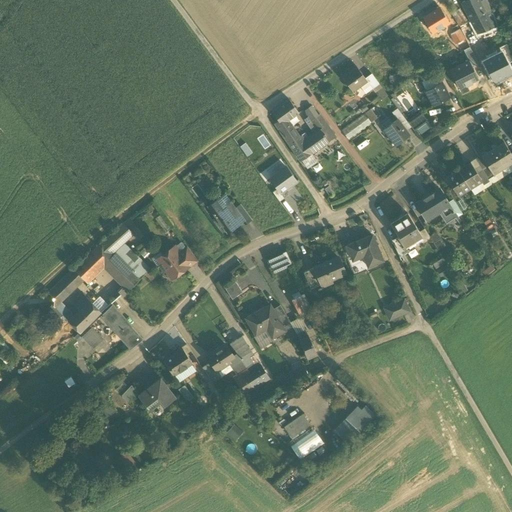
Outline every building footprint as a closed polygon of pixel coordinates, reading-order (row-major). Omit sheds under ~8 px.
[(465,0),(461,2),(470,20),(484,13),(479,1),(478,0),(465,0)] [(478,0),(479,1),(484,13),(490,11),(485,0),(478,0)] [(423,18),(432,33),(449,23),(439,7),(423,18)] [(467,21),(459,7),(451,13),(459,26),(467,21)] [(495,27),(490,11),(484,13),(470,20),(477,33),(495,27)] [(464,39),(459,29),(450,34),(455,44),(464,39)] [(511,57),(507,45),(499,48),(501,53),(507,64),(511,61),(511,57)] [(472,67),(478,64),(470,48),(463,51),(469,62),(472,67)] [(484,62),(494,82),(511,73),(507,64),(501,53),(484,62)] [(472,67),(469,62),(450,71),(459,89),(465,85),(466,86),(472,83),(472,82),(478,79),(472,67)] [(356,66),(342,77),(352,91),(360,85),(366,81),(367,80),(365,78),(356,66)] [(411,68),(394,75),(398,84),(414,76),(413,74),(411,68)] [(379,84),(372,73),(365,78),(367,80),(366,81),(372,89),(379,84)] [(394,75),(389,78),(392,86),(398,84),(394,75)] [(366,81),(360,85),(366,93),(372,89),(366,81)] [(440,82),(425,91),(433,106),(449,98),(440,82)] [(290,99),(272,112),(279,121),(281,125),(286,121),(299,112),(290,99)] [(317,116),(311,106),(305,110),(311,121),(316,117),(318,116),(317,116)] [(374,106),(342,131),(349,140),(381,116),(374,106)] [(411,127),(398,109),(392,113),(397,120),(405,131),(411,127)] [(420,113),(408,121),(415,131),(427,122),(420,113)] [(323,128),(327,125),(320,114),(317,116),(318,116),(316,117),(319,123),(323,128)] [(319,123),(316,117),(311,121),(315,126),(319,123)] [(397,120),(384,129),(396,145),(409,136),(405,131),(397,120)] [(286,121),(281,125),(279,121),(275,124),(300,162),(302,161),(311,154),(303,143),(298,137),(296,138),(286,121)] [(323,128),(320,130),(323,134),(330,130),(327,125),(323,128)] [(318,130),(307,138),(303,143),(311,154),(311,153),(328,142),(323,134),(320,130),(319,129),(318,130)] [(330,130),(323,134),(328,142),(335,138),(330,130)] [(511,156),(504,143),(498,147),(497,145),(494,147),(495,148),(493,150),(504,167),(511,161),(511,156)] [(493,150),(487,153),(486,152),(483,153),(484,155),(482,156),(487,166),(492,173),(493,173),(504,167),(493,150)] [(317,161),(311,153),(311,154),(302,161),(307,169),(317,161)] [(482,169),(478,163),(472,166),(476,173),(482,170),(482,169)] [(471,164),(459,171),(470,188),(481,181),(481,180),(476,173),(472,166),(471,164)] [(492,173),(487,166),(482,169),(482,170),(488,180),(494,176),(493,173),(492,173)] [(280,194),(297,182),(286,167),(269,180),(277,190),(280,194)] [(488,180),(482,170),(476,173),(481,180),(481,181),(483,185),(489,182),(488,180)] [(459,171),(447,179),(452,188),(457,195),(458,195),(470,188),(459,171)] [(447,179),(442,182),(448,191),(452,188),(447,179)] [(333,192),(328,186),(325,189),(329,195),(333,192)] [(457,195),(452,188),(448,191),(455,203),(461,199),(458,195),(457,195)] [(439,189),(416,204),(427,221),(439,213),(443,220),(454,213),(439,189)] [(272,193),(280,203),(284,199),(280,194),(277,190),(272,193)] [(225,194),(216,200),(222,208),(231,201),(225,194)] [(461,199),(455,203),(461,212),(466,208),(461,199)] [(231,201),(222,208),(216,200),(208,207),(226,232),(242,221),(244,220),(236,208),(231,201)] [(251,219),(241,205),(236,208),(244,220),(242,221),(244,224),(251,219)] [(420,232),(408,214),(391,225),(398,237),(397,237),(404,247),(414,241),(421,236),(422,236),(420,232)] [(122,224),(101,243),(112,253),(122,243),(132,235),(122,224)] [(424,229),(420,232),(422,236),(421,236),(424,240),(425,242),(430,239),(430,238),(424,229)] [(443,246),(435,234),(430,238),(430,239),(437,249),(443,246)] [(383,261),(373,235),(347,246),(352,258),(363,253),(368,267),(383,261)] [(421,236),(414,241),(416,245),(424,240),(421,236)] [(404,247),(397,237),(392,241),(400,258),(408,253),(404,247)] [(101,243),(74,269),(84,280),(87,283),(104,267),(115,255),(112,253),(101,243)] [(149,270),(122,243),(112,253),(115,255),(139,280),(149,270)] [(188,247),(178,255),(173,248),(162,256),(165,260),(160,263),(159,266),(162,271),(166,271),(170,276),(185,266),(186,268),(197,260),(188,247)] [(286,253),(268,261),(274,274),(292,266),(286,253)] [(139,280),(115,255),(104,267),(126,288),(129,290),(139,280)] [(485,257),(478,263),(480,266),(487,261),(485,257)] [(346,274),(339,258),(315,268),(322,284),(346,274)] [(315,268),(304,273),(310,289),(322,284),(315,268)] [(84,280),(74,269),(49,292),(55,297),(60,303),(84,280)] [(242,292),(236,282),(225,289),(232,300),(242,292)] [(126,288),(119,295),(119,296),(120,295),(122,297),(129,290),(126,288)] [(304,293),(280,306),(284,313),(291,323),(301,318),(313,312),(304,293)] [(83,294),(73,303),(80,310),(89,300),(83,294)] [(60,303),(55,297),(53,303),(52,305),(62,315),(67,309),(60,303)] [(404,299),(390,305),(396,318),(409,312),(404,299)] [(80,310),(79,310),(91,322),(101,312),(89,300),(80,310)] [(62,315),(52,305),(47,311),(57,320),(62,315)] [(143,339),(112,305),(101,315),(132,349),(143,339)] [(270,305),(246,319),(256,335),(269,328),(274,337),(292,326),(291,323),(284,313),(278,318),(270,305)] [(390,305),(384,308),(390,321),(396,318),(390,305)] [(74,316),(67,309),(62,315),(68,321),(74,316)] [(91,322),(79,310),(74,316),(68,321),(80,333),(91,322)] [(301,318),(291,323),(292,326),(293,327),(303,323),(301,318)] [(101,338),(93,328),(83,336),(93,346),(101,338)] [(269,328),(256,335),(256,336),(254,337),(261,349),(274,341),(272,338),(274,337),(269,328)] [(305,330),(297,334),(301,339),(309,336),(305,330)] [(301,339),(299,340),(308,358),(316,354),(309,336),(301,339)] [(251,352),(242,337),(230,344),(236,351),(238,354),(241,358),(251,352)] [(226,348),(217,354),(216,351),(209,356),(208,355),(207,356),(211,362),(217,371),(218,371),(229,364),(235,360),(233,357),(225,344),(224,345),(226,348)] [(193,354),(186,345),(182,348),(183,349),(189,357),(193,354)] [(183,349),(164,362),(174,376),(193,363),(189,357),(183,349)] [(254,364),(250,358),(254,355),(251,352),(241,358),(242,362),(246,367),(247,369),(254,379),(250,382),(253,388),(268,378),(257,361),(254,364)] [(241,358),(238,354),(233,357),(235,360),(229,364),(232,369),(239,364),(242,362),(241,358)] [(211,362),(203,368),(213,383),(222,377),(218,371),(217,371),(211,362)] [(232,369),(229,364),(218,371),(222,377),(232,370),(231,369),(232,369)] [(247,369),(234,378),(244,394),(253,388),(250,382),(254,379),(247,369)] [(175,398),(160,378),(138,396),(145,405),(155,396),(157,398),(159,397),(163,402),(166,405),(175,398)] [(122,395),(129,402),(140,393),(133,385),(122,395)] [(186,385),(179,388),(186,400),(193,396),(186,385)] [(105,396),(103,393),(99,396),(108,408),(100,414),(105,420),(116,412),(105,396)] [(155,396),(145,405),(150,412),(163,402),(159,397),(157,398),(155,396)] [(357,407),(338,430),(350,439),(369,416),(357,407)] [(100,414),(99,412),(95,415),(100,423),(105,420),(100,414)] [(304,414),(285,427),(292,437),(311,424),(304,414)] [(240,432),(233,427),(228,434),(235,439),(240,432)] [(299,459),(325,442),(316,429),(290,446),(299,459)]
